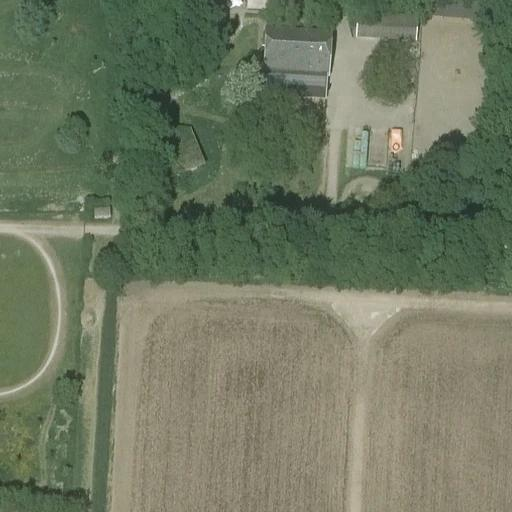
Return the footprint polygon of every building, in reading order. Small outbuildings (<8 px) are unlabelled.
[(248,0),(248,12),(270,13),(270,0),(248,0)] [(357,47),(418,49),(418,24),(358,23),(357,47)] [(263,77),(262,98),(274,98),(275,78),(327,81),(330,36),(265,32),(262,77),(263,77)] [(152,185),(199,168),(187,135),(164,135),(164,154),(152,154),(152,185)] [(349,135),(346,165),(365,167),(368,137),(349,135)]
